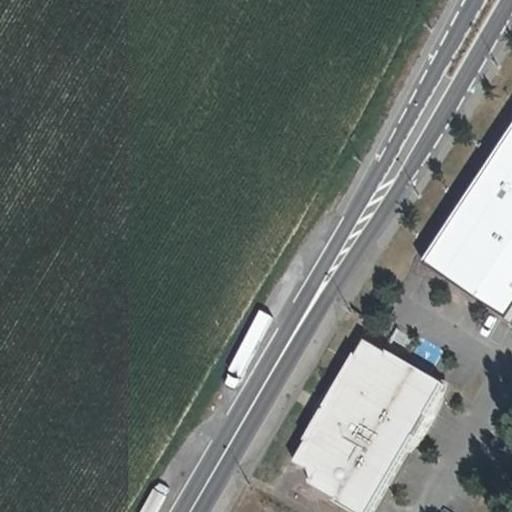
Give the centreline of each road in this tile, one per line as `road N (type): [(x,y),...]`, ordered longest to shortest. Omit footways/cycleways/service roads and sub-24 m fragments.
road 1 (secondary): [(394,168),(192,511)]
road 2 (secondary): [(394,168),(510,0)]
road 3 (secondary): [(475,0),(394,168)]
road 4 (unknown): [(448,511),(511,387)]
